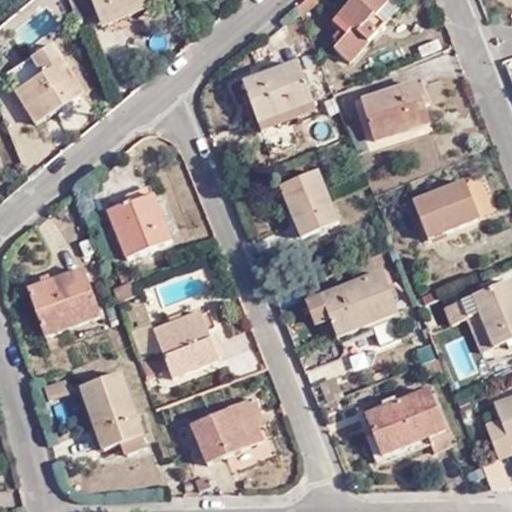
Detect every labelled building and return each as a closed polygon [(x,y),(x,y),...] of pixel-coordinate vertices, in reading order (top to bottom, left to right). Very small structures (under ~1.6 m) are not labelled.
[(73,0),(80,17),(96,11),(91,0),(73,0)] [(148,0),(95,0),(102,19),(149,2),(148,0)] [(304,0),(309,10),(321,0),(304,0)] [(343,42),(361,56),(394,12),(388,7),(393,0),(354,0),(342,15),(350,21),(342,31),(347,35),(343,42)] [(39,58),(47,73),(70,60),(63,46),(39,58)] [(249,82),(263,115),(319,93),(305,59),(249,82)] [(70,60),(47,73),(21,88),(41,125),(90,95),(70,60)] [(365,96),(378,137),(433,119),(423,80),(365,96)] [(323,105),(319,93),(263,115),(267,126),(323,105)] [(286,172),(306,224),(343,210),(324,158),(286,172)] [(418,197),(431,236),(484,216),(470,179),(418,197)] [(115,202),(132,250),(176,235),(158,185),(115,202)] [(392,270),(328,291),(335,312),(341,329),(405,307),(392,270)] [(29,291),(44,335),(100,316),(86,272),(29,291)] [(131,277),(115,283),(119,297),(136,291),(131,277)] [(472,315),(480,338),(492,335),(497,345),(511,339),(511,280),(450,305),(456,321),(472,315)] [(321,317),(335,312),(328,291),(313,296),(321,317)] [(206,309),(158,327),(174,375),(223,356),(206,309)] [(492,335),(480,338),(485,349),(497,345),(492,335)] [(449,367),(443,353),(425,359),(431,374),(449,367)] [(79,391),(103,452),(121,445),(126,456),(147,448),(119,375),(79,391)] [(323,384),(327,402),(343,397),(338,380),(323,384)] [(368,411),(384,453),(409,444),(408,440),(431,430),(437,447),(455,440),(434,385),(368,411)] [(40,393),(44,405),(63,398),(59,387),(40,393)] [(199,425),(212,464),(271,440),(263,416),(270,413),(264,396),(233,406),(234,411),(199,425)] [(511,399),(498,405),(503,416),(485,424),(498,458),(511,452),(511,399)]
